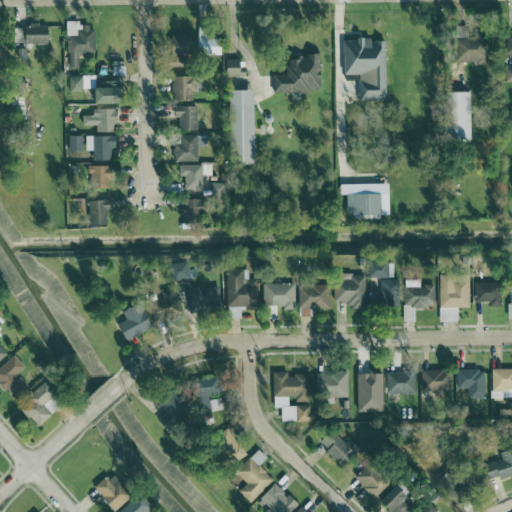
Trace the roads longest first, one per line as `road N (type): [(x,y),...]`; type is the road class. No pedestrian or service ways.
road 1 (residential): [(121,385),(206,348),(511,338)]
road 2 (residential): [(248,343),(258,421),(347,511)]
road 3 (residential): [(142,0),(148,189)]
